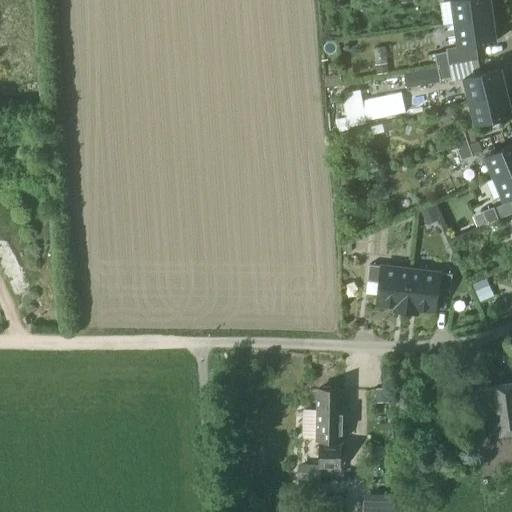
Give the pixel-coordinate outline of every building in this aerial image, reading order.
[(492,18),(489,0),(453,0),(451,0),(455,24),(492,18)] [(495,42),(492,18),(455,24),(458,47),(482,44),(483,44),(489,43),(495,42)] [(446,52),(434,55),(437,67),(449,65),(446,52)] [(375,74),(387,73),(386,64),(374,65),(375,74)] [(449,65),(437,67),(439,80),(451,78),(449,65)] [(426,70),(403,74),(406,88),(440,82),(439,80),(437,67),(426,70)] [(506,92),(500,69),(494,71),(487,72),(487,73),(463,78),(469,101),(506,92)] [(358,91),(340,94),(342,106),(360,102),(358,91)] [(511,115),(506,92),(469,101),(475,124),(498,119),(505,117),(511,115)] [(382,132),(393,129),(391,122),(380,125),(382,132)] [(380,125),(371,128),(372,135),(382,132),(380,125)] [(468,144),(464,132),(452,136),(456,148),(468,144)] [(424,134),(406,139),(410,155),(428,150),(424,134)] [(472,157),(468,144),(456,148),(460,161),(472,157)] [(511,171),(511,144),(507,147),(507,148),(485,157),(494,179),(511,171)] [(465,169),(468,191),(483,189),(480,167),(465,169)] [(511,171),(494,179),(503,201),(511,196),(511,171)] [(422,212),(425,221),(437,216),(433,207),(422,212)] [(498,220),(493,207),(482,212),(487,225),(498,220)] [(405,312),(410,270),(381,266),(381,267),(369,265),(367,282),(379,283),(376,306),(394,308),(393,311),(405,312)] [(450,291),(452,275),(440,273),(410,270),(405,312),(417,314),(417,311),(435,313),(438,290),(450,291)] [(485,280),(471,286),(476,299),(491,293),(485,280)] [(511,383),(483,388),(484,397),(492,396),(492,402),(501,401),(502,409),(511,408),(511,383)] [(392,403),(391,389),(376,390),(377,403),(392,403)] [(320,440),(320,443),(320,466),(339,467),(340,443),(340,440),(342,440),(342,424),(343,424),(344,391),(318,390),(316,440),(320,440)] [(492,396),(484,397),(489,437),(511,433),(511,408),(502,409),(501,401),(492,402),(492,396)] [(441,487),(449,486),(448,473),(439,474),(441,487)]
